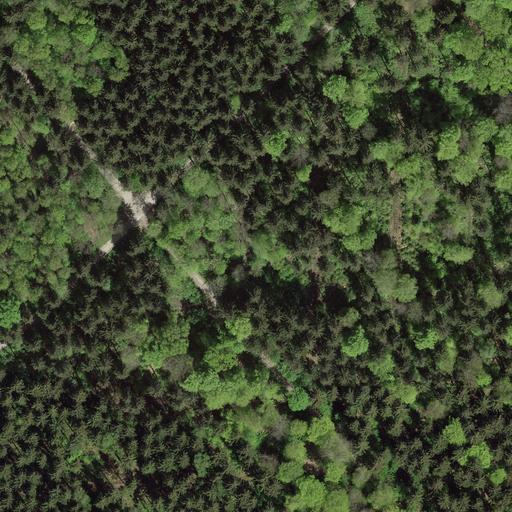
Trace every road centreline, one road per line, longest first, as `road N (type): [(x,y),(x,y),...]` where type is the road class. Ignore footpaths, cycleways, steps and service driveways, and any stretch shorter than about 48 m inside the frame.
road 1 (track): [(137,212),(395,511)]
road 2 (track): [(137,212),(352,0)]
road 3 (track): [(0,49),(137,212)]
road 4 (track): [(0,348),(52,310),(137,212)]
